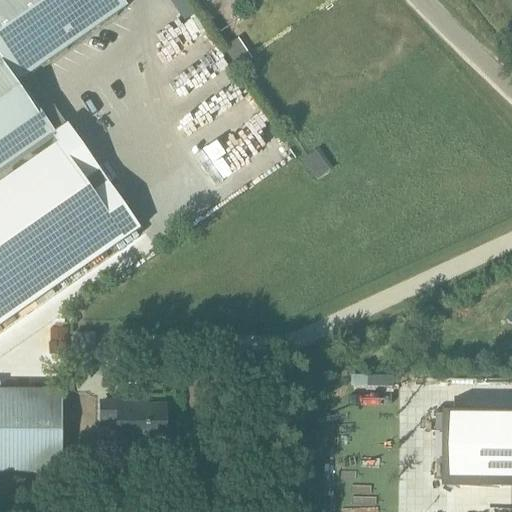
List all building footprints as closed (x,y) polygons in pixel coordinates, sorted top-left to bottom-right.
[(25,96),(17,84),(128,8),(122,0),(0,0),(0,327),(141,230),(57,109),(44,118),(28,94),(25,96)] [(175,0),(159,0),(174,31),(187,25),(175,0)] [(162,50),(165,56),(152,63),(158,73),(203,48),(195,32),(162,50)] [(219,69),(202,83),(210,93),(227,78),(219,69)] [(153,109),(164,120),(199,86),(191,78),(182,86),(172,76),(163,84),(171,91),(153,109)] [(164,145),(173,156),(242,104),(233,92),(207,112),(208,112),(164,145)] [(272,144),(255,152),(264,171),(281,163),(272,144)] [(311,161),(296,173),(313,193),(327,181),(311,161)] [(177,178),(189,193),(187,194),(196,206),(222,186),(209,170),(205,173),(197,162),(177,178)] [(219,173),(224,185),(244,176),(238,164),(219,173)] [(17,366),(17,374),(3,374),(3,384),(44,384),(45,366),(17,366)] [(0,474),(63,474),(63,393),(0,393),(0,474)] [(194,405),(138,405),(138,447),(194,447),(194,405)] [(447,482),(511,482),(511,417),(448,417),(447,482)]
